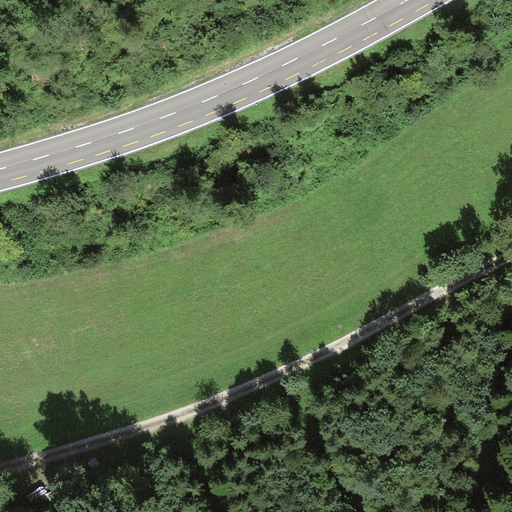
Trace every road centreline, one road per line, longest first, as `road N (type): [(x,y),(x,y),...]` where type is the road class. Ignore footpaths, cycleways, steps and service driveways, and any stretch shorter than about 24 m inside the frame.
road 1 (track): [(0,470),(91,447),(280,374),(511,252)]
road 2 (secondary): [(407,0),(190,106),(0,167)]
